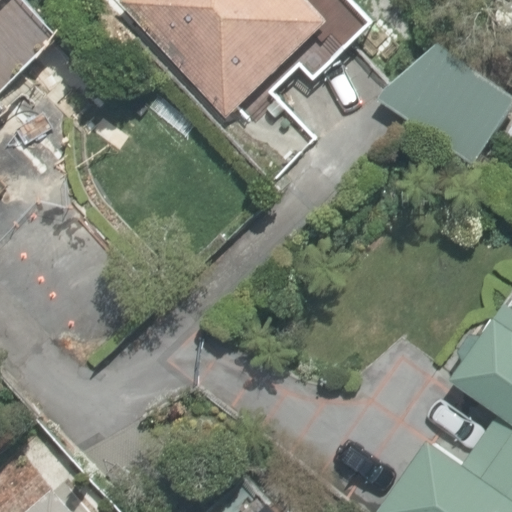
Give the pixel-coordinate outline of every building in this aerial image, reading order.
[(0,0),(0,187),(4,184),(16,197),(20,193),(64,152),(20,105),(0,83),(0,51),(12,40),(0,26),(0,0)] [(125,0),(125,1),(229,116),(294,57),(310,75),(375,16),(360,0),(125,0)] [(379,96),(475,167),(511,116),(511,85),(446,37),(379,96)] [(243,204),(267,199),(261,173),(238,178),(243,204)] [(378,511),(511,511),(511,292),(498,313),(454,377),(502,410),(466,462),(430,437),(378,511)] [(283,511),(242,465),(189,511),(283,511)] [(83,511),(63,488),(34,511),(83,511)]
